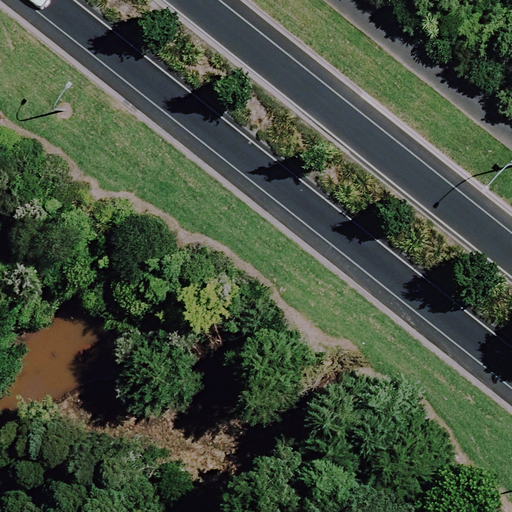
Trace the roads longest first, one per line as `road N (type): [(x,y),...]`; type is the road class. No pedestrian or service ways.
road 1 (primary): [(511,371),(41,0)]
road 2 (primary): [(189,0),(511,255)]
